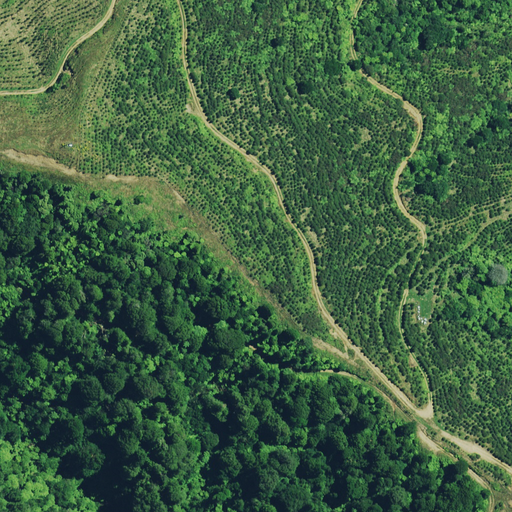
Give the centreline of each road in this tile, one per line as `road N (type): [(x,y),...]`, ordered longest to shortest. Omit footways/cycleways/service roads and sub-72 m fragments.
road 1 (track): [(179,0),(186,72),(201,111),(277,187),(310,254),(326,313),(422,414),(511,469)]
road 2 (track): [(0,96),(54,81),(113,0)]
